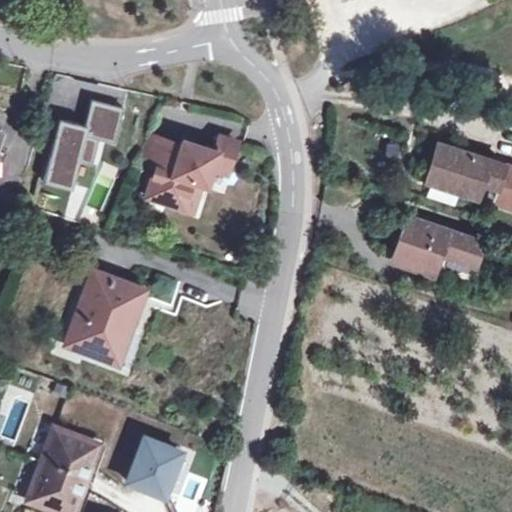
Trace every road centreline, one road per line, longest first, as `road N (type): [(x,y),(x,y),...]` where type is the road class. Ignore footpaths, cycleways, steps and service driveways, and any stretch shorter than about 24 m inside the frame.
road 1 (unclassified): [(229,39),(276,90),(295,175),(295,215),(228,511)]
road 2 (unclassified): [(0,44),(126,59),(229,39)]
